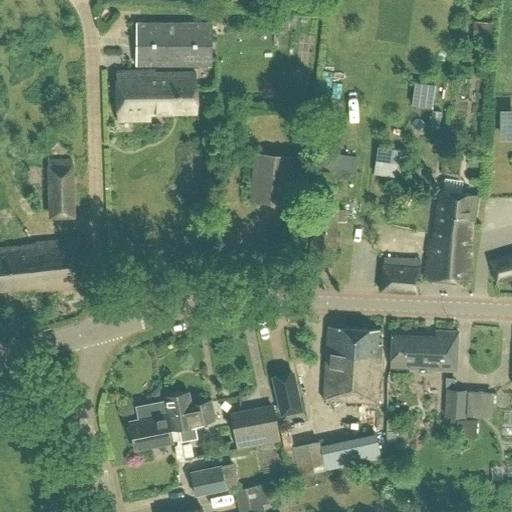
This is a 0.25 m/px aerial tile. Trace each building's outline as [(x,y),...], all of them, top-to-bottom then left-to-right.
[(215,23),(137,22),(136,71),(116,71),(118,120),(149,119),(149,113),(197,111),(195,72),(155,73),(151,70),(146,70),(144,64),(215,65),(215,23)] [(326,171),(355,173),(357,156),(311,152),(310,170),(326,171)] [(295,157),(253,153),(249,200),(291,204),(295,157)] [(75,216),(72,157),(46,158),(49,217),(75,216)] [(383,164),(381,173),(400,176),(402,166),(383,164)] [(429,238),(428,245),(443,247),(442,253),(472,256),(472,253),(470,246),(477,195),(440,190),(434,239),(429,238)] [(347,210),(314,206),(309,263),(333,265),(337,221),(345,222),(347,210)] [(86,284),(78,238),(32,242),(32,244),(0,246),(0,288),(34,285),(35,289),(86,284)] [(428,245),(425,278),(469,283),(472,256),(442,253),(443,247),(428,245)] [(511,278),(511,250),(489,257),(496,283),(511,278)] [(419,258),(381,255),(379,290),(417,293),(419,258)] [(379,329),(329,325),(324,399),(377,403),(381,343),(378,343),(379,329)] [(458,331),(436,330),(435,335),(392,333),(390,367),(457,370),(458,331)] [(301,409),(292,371),(273,376),(282,413),(301,409)] [(466,388),(444,388),(444,415),(465,415),(466,388)] [(164,400),(169,431),(180,430),(182,439),(196,436),(193,423),(215,419),(211,399),(191,403),(188,390),(163,395),(164,400)] [(169,431),(164,400),(136,405),(138,418),(129,420),(135,448),(182,439),(180,430),(169,431)] [(273,405),(229,413),(236,448),(280,440),(273,405)] [(334,410),(334,419),(354,420),(355,411),(334,410)] [(382,457),(378,439),(341,446),(345,464),(382,457)] [(284,472),(283,449),(262,450),(263,473),(284,472)] [(238,485),(234,462),(189,471),(194,495),(238,485)] [(180,511),(263,511),(262,503),(270,501),(266,482),(235,489),(240,511),(203,511),(202,507),(180,511)]
